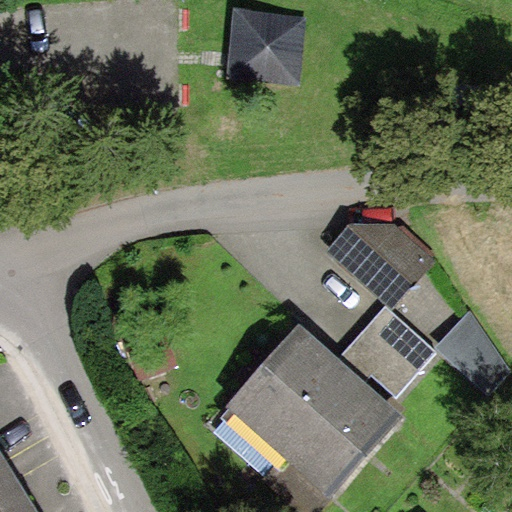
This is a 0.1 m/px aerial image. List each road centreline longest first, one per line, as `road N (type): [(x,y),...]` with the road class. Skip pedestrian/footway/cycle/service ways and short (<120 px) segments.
road 1 (residential): [(1,251),(177,198),(366,184)]
road 2 (residential): [(1,251),(60,358),(119,511)]
road 3 (track): [(511,179),(366,184)]
